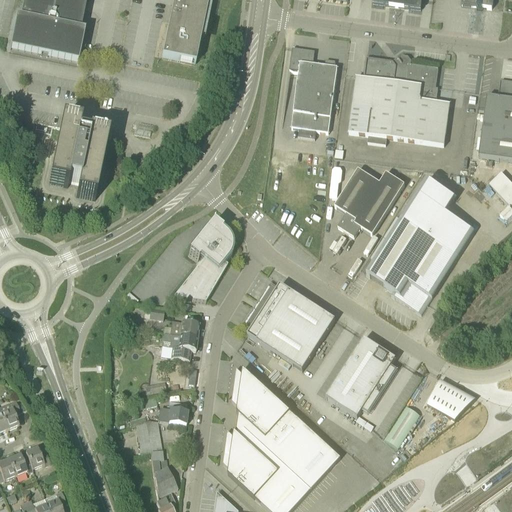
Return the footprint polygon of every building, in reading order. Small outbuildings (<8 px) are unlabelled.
[(80,34),(86,0),(24,0),(20,21),(17,21),(17,19),(16,19),(9,51),(10,51),(11,49),(77,63),(77,65),(78,65),(84,33),(83,33),(83,34),(80,34)] [(173,0),(161,60),(195,67),(208,0),(173,0)] [(389,8),(404,11),(404,10),(421,13),(422,0),(373,0),(372,6),(389,8)] [(462,0),(462,7),(477,9),(492,11),(493,0),(462,0)] [(292,51),(292,52),(289,73),(299,74),(291,131),(301,132),(300,135),(297,134),(296,139),(309,140),(309,136),(304,135),(305,133),(328,136),(337,70),(334,70),(335,64),(325,63),(325,69),(313,67),(314,61),(311,61),(311,58),(310,56),(307,56),(307,53),(292,51)] [(356,80),(352,109),(349,136),(368,139),(368,146),(386,148),(387,141),(444,149),(450,107),(436,105),(438,91),(436,90),(438,71),(410,67),(411,63),(408,59),(403,58),(393,65),(393,64),(367,61),(364,81),(356,80)] [(511,84),(500,83),(498,100),(487,99),(479,159),(511,163),(511,84)] [(95,202),(108,137),(89,133),(90,129),(80,127),(81,124),(62,120),(49,185),(67,189),(68,184),(78,186),(76,198),(95,202)] [(353,161),(442,173),(443,166),(354,154),(353,161)] [(348,186),(354,172),(348,170),(342,183),(348,186)] [(386,176),(380,186),(358,172),(335,210),(346,217),(338,231),(354,241),(361,231),(372,238),(405,188),(386,176)] [(511,184),(502,174),(489,186),(511,210),(511,184)] [(102,211),(108,184),(100,182),(94,209),(102,211)] [(511,221),(511,211),(510,209),(500,217),(507,225),(511,221)] [(459,259),(436,245),(444,232),(427,221),(419,234),(401,223),(366,278),(393,295),(391,298),(422,317),(459,259)] [(186,304),(188,301),(192,303),(191,304),(205,306),(227,269),(224,266),(228,261),(229,260),(229,259),(230,257),(230,256),(231,254),(231,253),(231,251),(231,250),(230,248),(230,247),(230,245),(229,244),(228,242),(227,241),(226,240),(225,239),(224,238),(220,235),(222,232),(213,225),(188,256),(197,263),(199,261),(203,264),(172,302),(186,304)] [(355,276),(371,249),(364,244),(347,272),(355,276)] [(250,334),(249,335),(247,338),(302,374),(335,323),(280,287),(277,291),(270,286),(242,329),(250,334)] [(150,311),(149,321),(163,323),(164,313),(150,311)] [(171,325),(170,332),(170,338),(197,342),(199,328),(171,325)] [(189,364),(191,354),(195,355),(197,342),(170,338),(164,337),(162,345),(170,346),(170,351),(172,351),(171,361),(189,364)] [(390,370),(396,362),(364,341),(325,401),(357,421),(363,413),(366,415),(368,416),(396,373),(390,370)] [(249,425),(244,431),(311,493),(341,461),(243,371),(243,373),(244,374),(244,378),(236,371),(232,404),(239,411),(239,414),(237,413),(237,414),(249,425)] [(188,372),(188,388),(196,388),(196,373),(188,372)] [(149,388),(151,398),(166,396),(164,385),(149,388)] [(456,420),(465,406),(439,390),(431,403),(456,420)] [(143,403),(144,410),(156,407),(154,401),(143,403)] [(14,418),(20,416),(15,404),(0,410),(0,415),(0,416),(7,433),(19,428),(14,418)] [(384,443),(397,451),(419,418),(406,409),(384,443)] [(157,425),(168,426),(185,429),(187,415),(159,412),(157,425)] [(132,429),(147,424),(145,418),(130,423),(132,429)] [(150,456),(158,505),(156,506),(158,511),(172,511),(170,508),(175,506),(170,496),(177,492),(167,471),(158,475),(158,464),(162,464),(157,425),(136,428),(140,457),(150,456)] [(238,437),(236,435),(234,433),(234,435),(235,436),(235,440),(227,433),(223,466),(230,473),(230,477),(228,475),(228,477),(266,511),(293,511),(311,493),(244,431),(238,437)] [(371,433),(361,446),(385,466),(396,453),(371,433)] [(28,462),(32,472),(44,468),(45,469),(50,467),(45,455),(40,457),(37,451),(36,451),(26,456),(26,455),(25,456),(28,462)] [(20,458),(9,462),(15,479),(27,475),(27,476),(32,474),(32,472),(28,462),(23,465),(20,458)] [(4,484),(15,479),(9,462),(0,465),(0,484),(3,484),(4,484)] [(236,511),(218,494),(215,511),(236,511)] [(61,511),(60,509),(66,507),(61,495),(44,502),(47,511),(61,511)] [(25,505),(27,509),(27,511),(47,511),(44,502),(32,507),(31,503),(25,505)]
